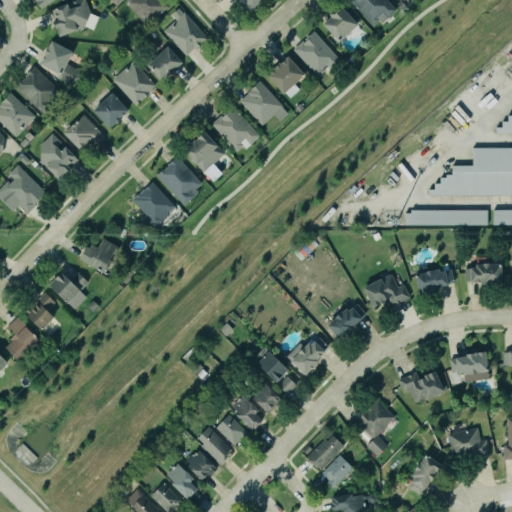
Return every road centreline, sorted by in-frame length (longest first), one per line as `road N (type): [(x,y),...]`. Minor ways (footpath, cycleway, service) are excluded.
road 1 (residential): [(0,287),(294,0)]
road 2 (residential): [(221,511),(386,348),(455,320),(511,314)]
road 3 (residential): [(247,488),(271,511),(305,509),(304,497),(272,462)]
